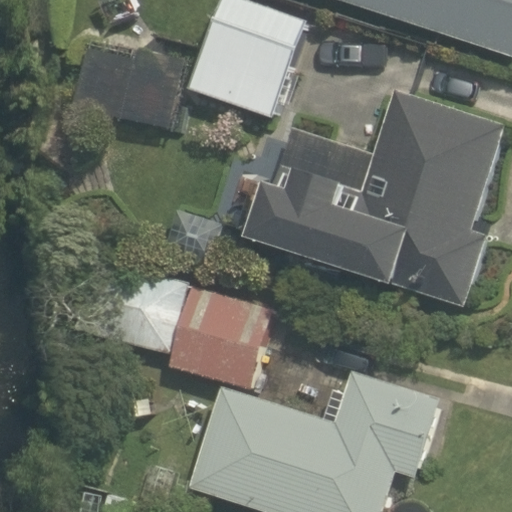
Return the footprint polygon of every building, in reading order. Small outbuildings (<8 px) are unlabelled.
[(231,0),(197,92),(280,123),(315,29),(237,0),(231,0)] [(511,0),(336,0),(511,58),(511,0)] [(481,232),(511,134),(511,128),(403,94),(383,158),(302,132),(291,168),(293,169),(287,190),(279,188),(262,243),(474,310),(497,237),(481,232)] [(81,333),(177,357),(197,278),(101,254),(81,333)] [(258,394),(282,301),(204,279),(178,371),(258,394)] [(394,511),(405,477),(428,484),(453,403),(362,375),(346,427),(231,392),(200,491),(184,486),(176,511),(178,511),(210,511),(215,499),(255,511),(394,511)] [(103,383),(107,424),(159,419),(157,400),(139,402),(137,379),(103,383)] [(172,508),(181,474),(153,467),(144,501),(172,508)] [(102,511),(106,499),(79,492),(74,511),(102,511)] [(162,511),(110,496),(105,511),(162,511)]
